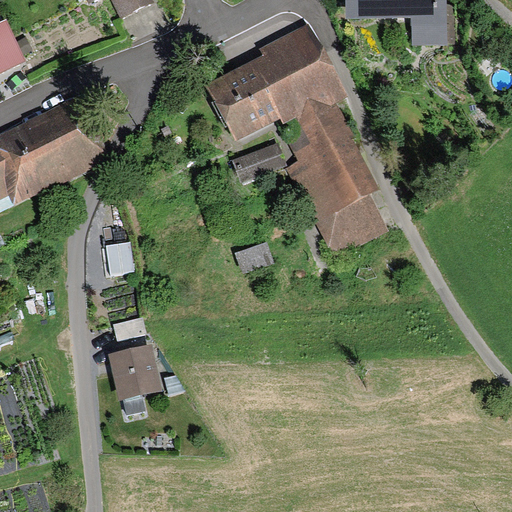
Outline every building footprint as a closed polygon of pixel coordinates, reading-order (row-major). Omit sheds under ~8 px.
[(86,0),(88,2),(92,0),(110,0),(121,20),(155,3),(153,0),(86,0)] [(345,0),(346,19),(412,17),(412,45),(454,45),(454,4),(447,4),(446,0),(345,0)] [(17,42),(6,19),(0,21),(0,73),(27,61),(24,54),(17,42)] [(309,23),(259,49),(262,55),(206,84),(235,142),(281,118),(287,130),(282,132),(298,162),(287,168),(334,259),(388,231),(370,194),(379,190),(352,138),(354,137),(336,103),(347,97),(309,23)] [(27,37),(17,42),(24,54),(33,50),(27,37)] [(110,151),(83,94),(0,133),(0,200),(9,196),(14,205),(102,166),(98,157),(110,151)] [(287,166),(278,142),(232,160),(241,184),(287,166)] [(267,242),(235,253),(243,274),(274,263),(267,242)] [(139,321),(111,329),(115,343),(143,335),(139,321)] [(153,349),(109,360),(122,408),(165,397),(153,349)]
